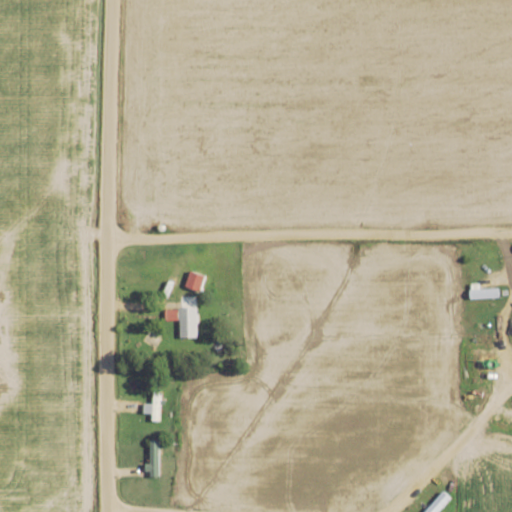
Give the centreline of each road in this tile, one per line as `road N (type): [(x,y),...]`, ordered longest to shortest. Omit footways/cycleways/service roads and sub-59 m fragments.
road 1 (residential): [(110,511),(115,0)]
road 2 (track): [(511,244),(110,244)]
